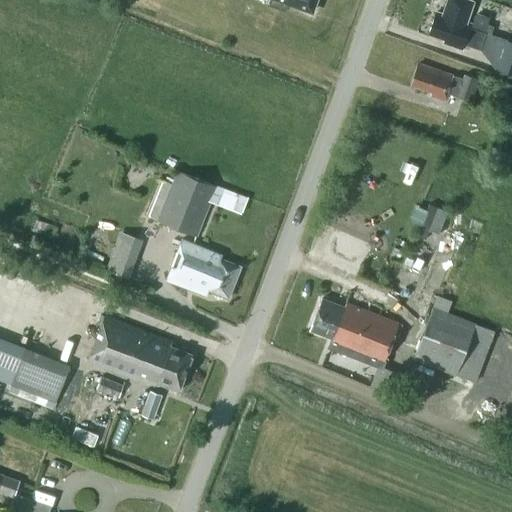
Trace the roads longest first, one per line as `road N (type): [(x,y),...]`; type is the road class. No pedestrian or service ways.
road 1 (unclassified): [(187,511),(374,0)]
road 2 (track): [(511,448),(250,342)]
